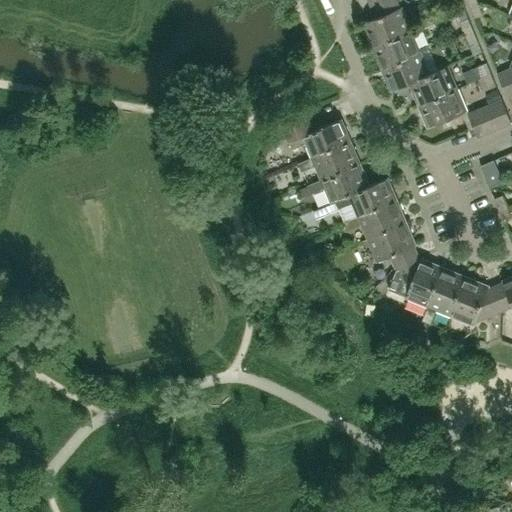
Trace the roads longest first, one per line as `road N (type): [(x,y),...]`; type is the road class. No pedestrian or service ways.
road 1 (residential): [(442,161),(386,135),(340,29),(346,16),(339,0)]
road 2 (residential): [(511,252),(492,260),(477,253),(442,161)]
